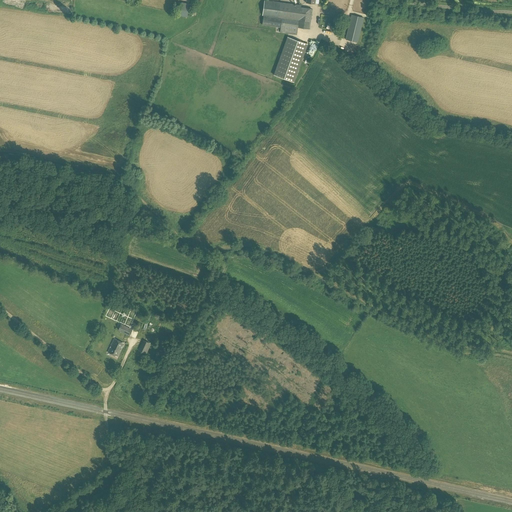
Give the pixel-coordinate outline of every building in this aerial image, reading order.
[(182,1),(181,14),(189,15),(190,2),(182,1)] [(309,29),(312,9),(301,8),(301,6),(264,1),(262,16),(264,16),(262,25),(281,28),(280,33),(297,35),(298,28),(309,29)] [(357,43),(363,18),(352,15),(346,40),(357,43)] [(294,82),(307,44),(287,37),(273,75),(294,82)] [(129,336),(132,329),(121,324),(118,331),(129,336)] [(117,357),(124,344),(114,339),(108,352),(117,357)]
